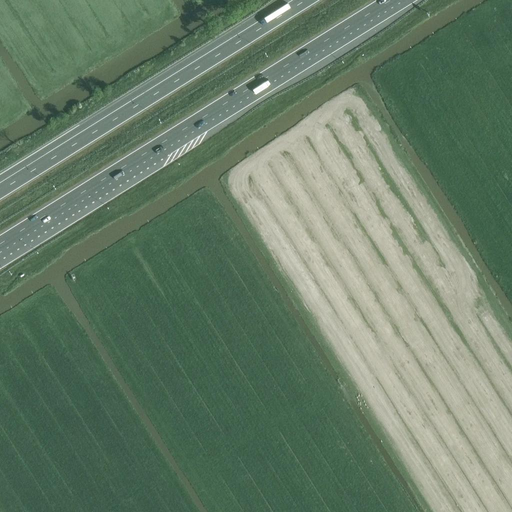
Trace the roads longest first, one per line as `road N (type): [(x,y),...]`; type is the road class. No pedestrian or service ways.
road 1 (motorway): [(0,249),(399,0)]
road 2 (motorway): [(305,0),(0,190)]
